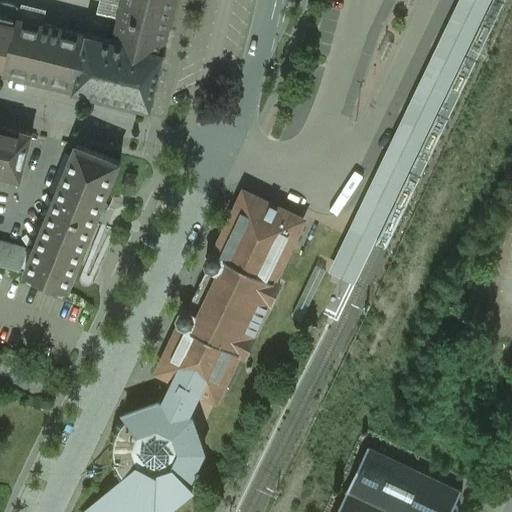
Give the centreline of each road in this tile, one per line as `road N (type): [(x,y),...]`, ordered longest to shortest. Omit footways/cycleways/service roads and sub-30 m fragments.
road 1 (residential): [(222,149),(50,511)]
road 2 (residential): [(222,149),(0,96)]
road 3 (residential): [(275,0),(222,149)]
